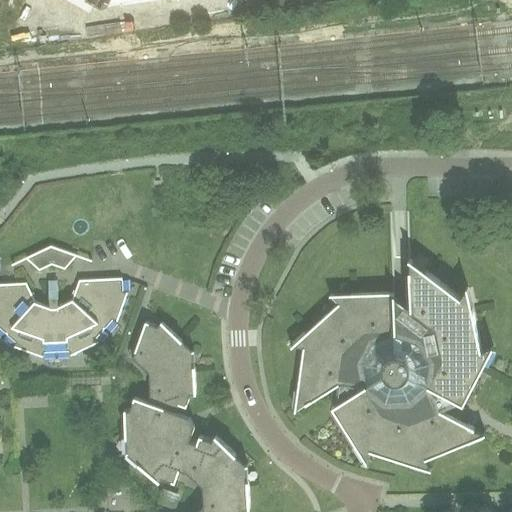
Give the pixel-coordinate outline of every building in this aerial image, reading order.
[(0,0),(0,30),(9,28),(23,0),(0,0)] [(74,0),(91,9),(95,2),(100,6),(107,5),(110,0),(118,0),(123,2),(137,0),(74,0)] [(77,255),(77,253),(51,244),(26,256),(27,257),(40,269),(52,263),(65,267),(77,254),(77,255)] [(461,295),(410,256),(409,257),(411,306),(395,294),(395,290),(330,293),(330,294),(332,294),(339,301),(291,345),(292,346),(293,344),(304,346),(295,410),(296,410),(338,384),(335,404),(332,406),(367,461),(368,460),(367,458),(370,449),(432,468),(432,467),(430,466),(426,457),(486,432),(485,431),(456,416),(494,344),(493,344),(492,346),(482,348),(468,285),(467,285),(467,287),(461,295)] [(118,320),(128,291),(123,290),(122,276),(79,278),(72,298),(54,307),(36,300),(27,281),(0,282),(0,326),(16,341),(14,345),(43,356),(44,351),(69,350),(71,354),(99,341),(96,336),(113,318),(118,320)] [(158,324),(146,320),(133,356),(149,371),(150,392),(148,400),(135,395),(130,407),(125,408),(127,451),(127,452),(159,480),(163,476),(176,481),(180,468),(188,470),(203,485),(205,506),(198,511),(243,511),(245,507),(250,507),(248,464),(248,463),(216,434),(212,438),(200,434),(197,441),(190,439),(195,424),(191,415),(176,410),(179,403),(187,406),(191,393),(196,393),(194,350),(194,349),(162,320),(158,324)]
